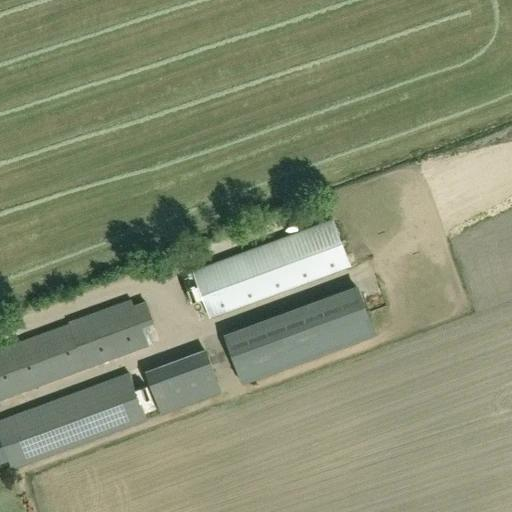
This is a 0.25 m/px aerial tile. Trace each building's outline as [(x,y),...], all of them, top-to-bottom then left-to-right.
[(351,264),(334,218),(192,271),(209,316),(351,264)] [(357,270),(374,307),(391,299),(373,262),(357,270)] [(249,379),(381,337),(366,288),(274,318),(276,324),(249,333),(257,359),(244,363),(249,379)] [(0,349),(0,400),(147,345),(130,299),(73,321),(74,322),(0,349)] [(207,354),(147,377),(161,414),(221,391),(207,354)] [(146,417),(129,370),(0,418),(0,434),(12,467),(146,417)]
